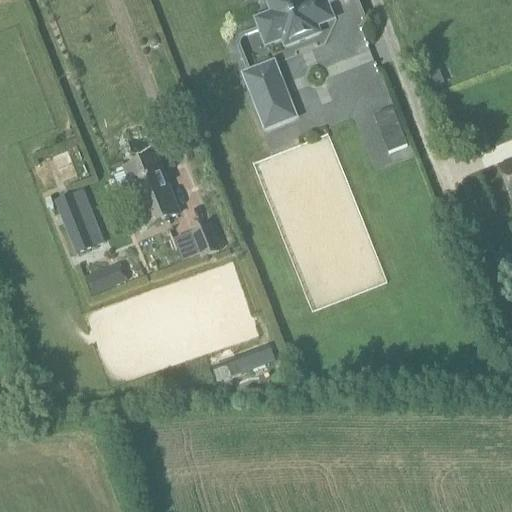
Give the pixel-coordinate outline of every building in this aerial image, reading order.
[(274,0),(273,1),(270,8),(273,15),(262,20),(259,27),(264,41),(272,44),(283,40),(286,47),(318,34),(316,27),(327,22),(330,15),(325,1),(322,0),(311,0),(306,2),(304,0),(274,0)] [(224,26),(228,39),(249,34),(245,20),(224,26)] [(293,118),(272,65),(242,77),(264,130),(293,118)] [(180,216),(157,158),(126,170),(148,228),(180,216)] [(511,164),(502,168),(511,194),(511,164)] [(55,203),(76,257),(96,249),(75,195),(55,203)] [(201,262),(223,254),(212,227),(190,235),(201,262)] [(270,348),(237,361),(243,376),(276,364),(270,348)]
